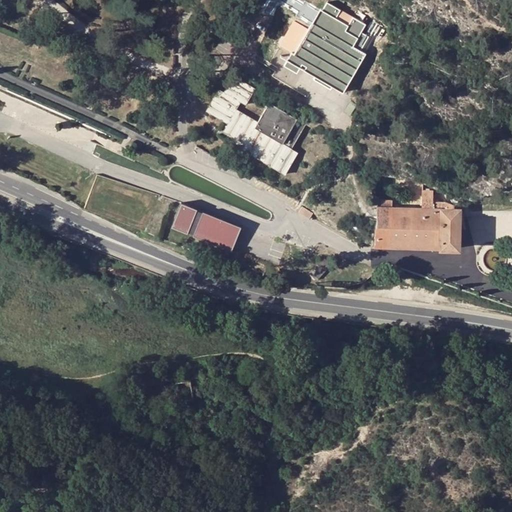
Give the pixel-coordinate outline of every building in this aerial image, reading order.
[(332,87),(343,93),(381,28),(373,23),(366,36),(361,33),(366,25),(362,22),(366,16),(359,8),(344,0),(326,0),(317,17),(309,30),(293,21),(279,46),(291,53),(283,66),(297,74),(302,65),(303,66),(306,67),(303,71),(314,77),(313,80),(330,90),(332,87)] [(243,149),(287,175),(299,152),(290,147),(256,127),(259,121),(237,109),(241,103),(245,105),(255,89),(232,76),(223,93),(218,90),(205,112),(228,125),(224,131),(240,141),(246,144),(243,149)] [(269,103),(259,121),(256,127),(290,147),(304,123),(269,103)] [(181,203),(97,175),(84,208),(166,241),(181,203)] [(380,206),(376,206),(375,250),(439,251),(439,253),(461,254),(462,210),(454,209),(454,206),(445,203),(434,202),(434,190),(422,190),(421,207),(393,207),(393,200),(380,200),(380,206)] [(241,229),(181,205),(171,230),(231,254),(241,229)] [(313,214),(302,207),(298,213),(309,219),(313,214)] [(318,280),(328,269),(320,262),(310,272),(318,280)]
